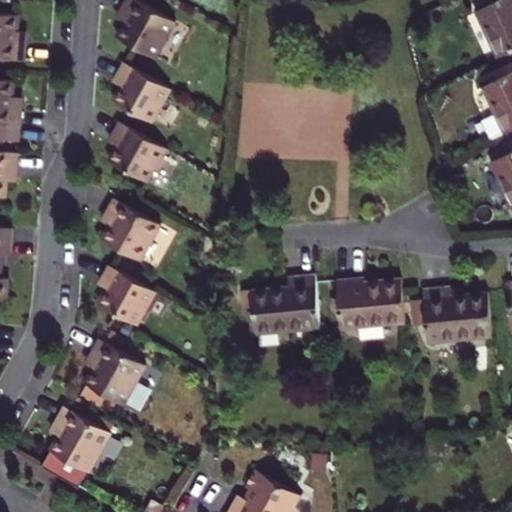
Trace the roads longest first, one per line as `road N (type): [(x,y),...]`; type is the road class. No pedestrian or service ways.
road 1 (residential): [(0,404),(44,311),(51,201),(80,112),(87,0)]
road 2 (residential): [(511,243),(296,239)]
